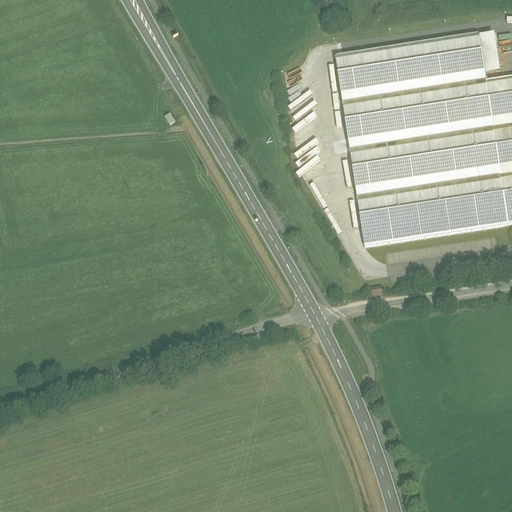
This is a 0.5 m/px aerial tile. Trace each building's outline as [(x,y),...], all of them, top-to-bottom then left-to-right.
[(511,83),(485,88),(477,39),(338,61),(368,249),(511,225),(511,83)] [(294,125),(312,111),(309,107),(311,105),(301,92),(308,86),(301,76),(282,91),(290,101),(296,109),(287,116),(294,125)] [(175,127),(169,118),(163,122),(169,131),(175,127)] [(309,139),(317,133),(315,130),(292,146),(299,156),(313,146),(309,139)] [(298,163),(305,172),(321,161),(313,151),(298,163)] [(380,288),(370,289),(370,298),(381,297),(380,288)]
